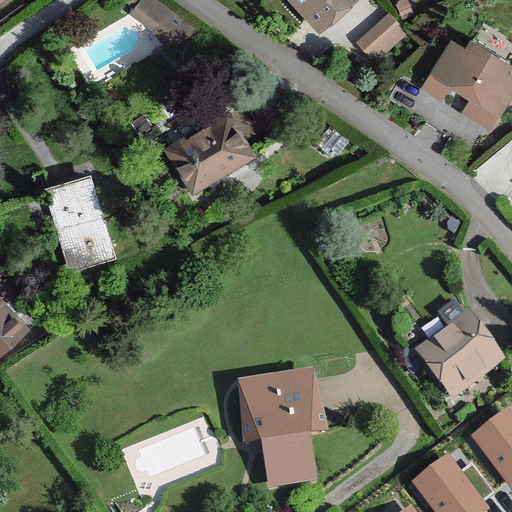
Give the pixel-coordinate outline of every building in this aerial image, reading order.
[(168,40),(189,19),(169,0),(139,0),(134,6),(168,40)] [(293,0),(315,21),(339,0),(293,0)] [(379,54),(400,35),(387,20),(365,39),(379,54)] [(480,100),(469,118),(482,126),(511,80),(498,71),(502,66),(467,44),(463,50),(449,41),(420,85),(434,94),(447,75),(472,94),(480,100)] [(459,111),(469,118),(480,100),(472,94),(459,111)] [(198,185),(254,154),(228,113),(174,147),(198,185)] [(71,263),(110,251),(84,177),(46,191),(71,263)] [(0,349),(29,325),(0,292),(0,349)] [(448,329),(463,318),(451,302),(436,312),(448,329)] [(446,391),(493,359),(463,318),(448,329),(417,350),(446,391)] [(313,378),(245,387),(250,426),(267,424),(269,441),(274,478),(315,473),(310,436),(308,420),(318,418),(313,378)] [(308,420),(310,436),(328,435),(326,417),(318,418),(308,420)] [(269,441),(267,424),(250,426),(243,426),(246,443),(269,441)]
